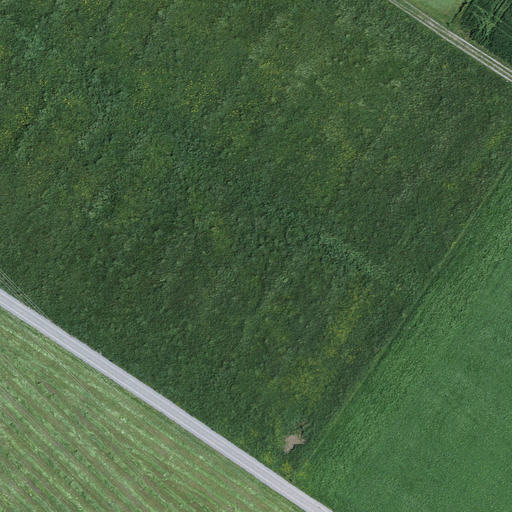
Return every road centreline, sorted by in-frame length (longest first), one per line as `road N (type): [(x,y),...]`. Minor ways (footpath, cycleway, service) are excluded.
road 1 (track): [(0,299),(317,511)]
road 2 (track): [(511,78),(395,0)]
